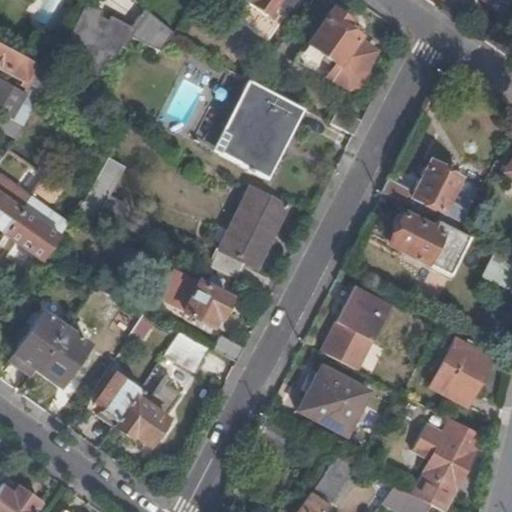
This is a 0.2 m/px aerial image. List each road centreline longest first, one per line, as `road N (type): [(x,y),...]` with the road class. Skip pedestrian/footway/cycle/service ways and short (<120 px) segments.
road 1 (residential): [(430,35),(185,511)]
road 2 (residential): [(0,410),(142,511)]
